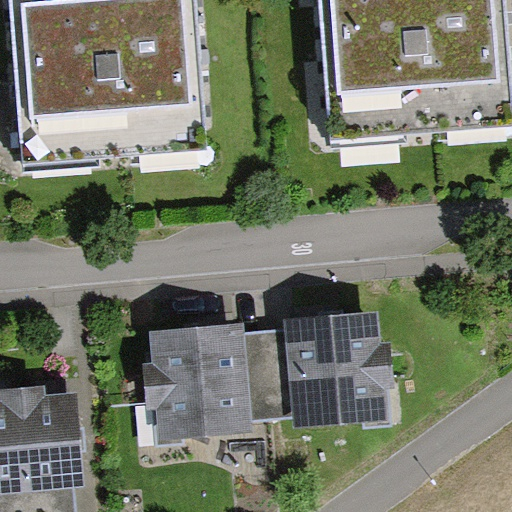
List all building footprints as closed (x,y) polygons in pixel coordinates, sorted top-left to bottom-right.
[(210,0),(19,0),(32,168),(221,154),(210,0)] [(511,0),(333,0),(344,143),(511,130),(511,0)] [(301,433),(391,425),(382,323),(292,331),(293,340),(300,423),(301,433)] [(249,344),(248,334),(152,342),(161,444),(256,436),(255,426),(249,344)] [(300,423),(293,340),(249,344),(255,426),(300,423)] [(84,495),(76,402),(45,405),(44,393),(0,396),(0,502),(74,496),(84,495)] [(75,511),(74,496),(0,502),(0,511),(75,511)]
